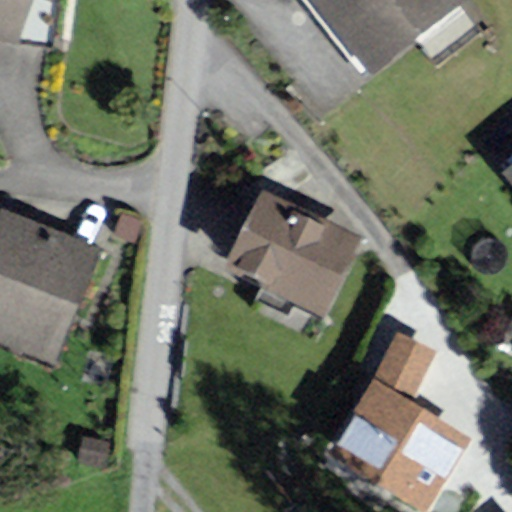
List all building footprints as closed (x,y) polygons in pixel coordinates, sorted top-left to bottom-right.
[(61,0),(0,0),(0,37),(9,41),(53,49),(61,0)] [(468,0),(311,0),(370,77),(416,42),(435,67),(489,27),(468,0)] [(511,161),(501,171),(511,185),(511,161)] [(362,239),(260,189),(223,268),(324,317),(362,239)] [(104,252),(2,210),(0,214),(0,342),(57,366),(104,252)] [(380,382),(373,378),(328,454),(426,511),(471,436),(400,394),(410,377),(390,365),(380,382)] [(110,441),(84,435),(77,461),(104,467),(110,441)]
